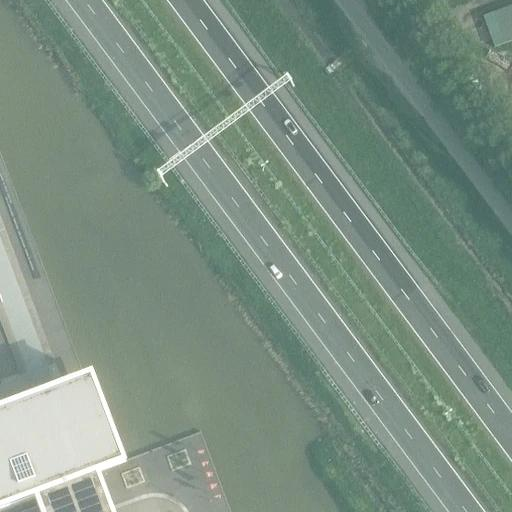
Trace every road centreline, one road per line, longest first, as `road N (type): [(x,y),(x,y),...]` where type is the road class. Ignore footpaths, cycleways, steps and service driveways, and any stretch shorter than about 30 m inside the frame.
road 1 (motorway): [(85,0),(465,511)]
road 2 (motorway): [(511,438),(184,0)]
road 3 (unclassified): [(511,226),(341,0)]
